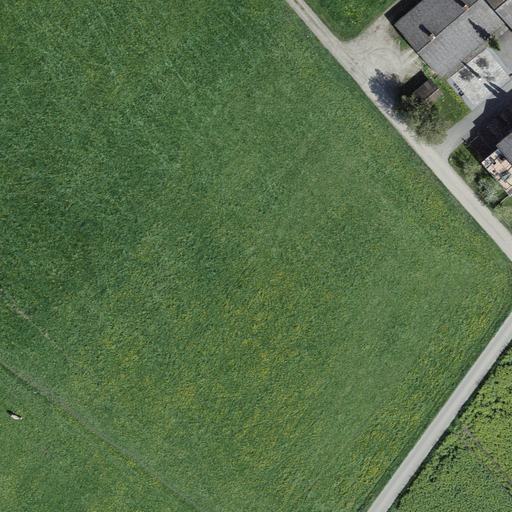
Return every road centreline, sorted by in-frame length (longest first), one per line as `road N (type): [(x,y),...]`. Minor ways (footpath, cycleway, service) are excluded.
road 1 (track): [(295,0),(511,253)]
road 2 (track): [(511,323),(374,511)]
